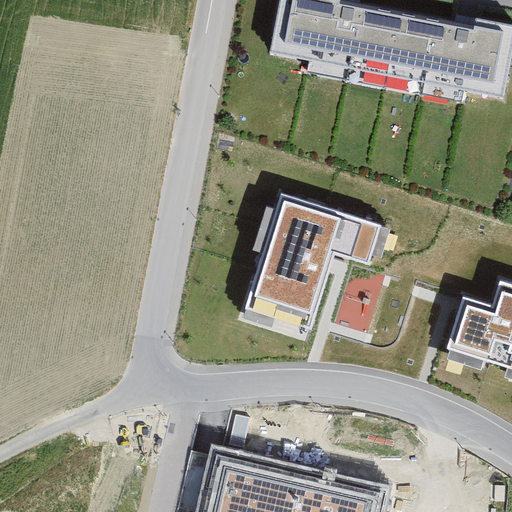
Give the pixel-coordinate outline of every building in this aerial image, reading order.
[(280,0),(270,52),(307,60),(348,68),(389,76),(402,12),(343,0),(280,0)] [(511,25),(476,18),(474,26),(402,12),(389,76),(426,84),(466,92),(501,99),(511,44),(511,25)] [(248,306),(310,325),(333,253),(368,264),(380,226),(283,195),(248,306)] [(466,300),(448,356),(511,376),(511,284),(502,282),(493,309),(466,300)] [(300,410),(296,443),(408,458),(412,424),(300,410)] [(202,511),(381,511),(387,488),(217,449),(202,511)]
